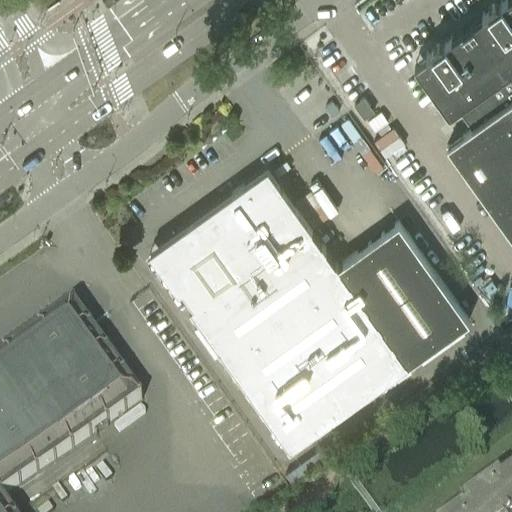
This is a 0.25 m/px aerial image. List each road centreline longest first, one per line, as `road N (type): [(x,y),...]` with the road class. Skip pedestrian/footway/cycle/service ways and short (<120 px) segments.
road 1 (unclassified): [(71,190),(320,0)]
road 2 (secondary): [(48,141),(248,0)]
road 3 (secondary): [(166,0),(31,94)]
